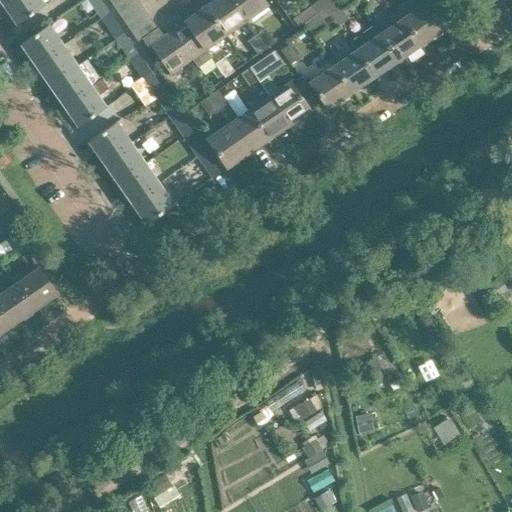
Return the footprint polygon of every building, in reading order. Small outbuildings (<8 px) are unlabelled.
[(39,0),(7,0),(2,3),(17,24),(44,6),(39,0)] [(100,0),(88,0),(101,19),(109,13),(100,0)] [(137,0),(125,0),(114,7),(120,16),(139,3),(137,0)] [(231,0),(212,0),(205,6),(226,35),(246,20),(231,0)] [(262,0),(231,0),(246,20),(267,5),(262,0)] [(335,0),(317,0),(312,4),(318,12),(322,18),(330,13),(339,6),(335,0)] [(426,2),(402,18),(420,45),(444,29),(426,2)] [(139,3),(120,16),(126,24),(145,11),(139,3)] [(184,21),(185,21),(195,35),(205,48),(211,57),(212,57),(206,49),(226,35),(205,6),(184,21)] [(330,13),(338,25),(348,19),(339,6),(330,13)] [(145,11),(126,24),(132,33),(151,20),(145,11)] [(109,13),(101,19),(115,38),(123,32),(109,13)] [(330,13),(322,18),(327,26),(330,31),(338,25),(330,13)] [(373,24),(372,25),(397,61),(420,45),(402,18),(379,34),(373,24)] [(151,20),(132,33),(138,41),(143,38),(158,28),(157,27),(157,28),(151,20)] [(153,46),(171,72),(191,58),(198,67),(211,57),(205,48),(195,35),(185,21),(164,36),(163,35),(148,46),(150,48),(153,46)] [(21,44),(35,64),(62,45),(48,25),(21,44)] [(356,50),(355,50),(373,77),(397,61),(372,25),(349,41),(356,50)] [(264,27),(256,33),(266,47),(274,41),(264,27)] [(158,28),(143,38),(148,46),(163,35),(158,28)] [(123,32),(115,38),(129,59),(137,53),(123,32)] [(266,47),(256,33),(247,40),(257,54),(266,47)] [(289,43),(288,43),(280,50),(290,64),(300,57),(289,43)] [(62,45),(35,64),(49,85),(76,66),(62,45)] [(274,50),(249,68),(258,81),(284,63),(274,50)] [(355,50),(332,66),(350,93),(373,77),(355,50)] [(137,53),(129,59),(142,77),(130,85),(132,87),(151,73),(137,53)] [(215,63),(225,77),(234,70),(223,57),(215,63)] [(49,85),(64,105),(91,87),(76,66),(49,85)] [(332,66),(309,82),(327,108),(350,93),(332,66)] [(249,68),(240,74),(250,88),(258,81),(249,68)] [(151,73),(132,87),(144,105),(164,92),(151,73)] [(91,87),(64,105),(78,126),(105,107),(97,95),(108,88),(102,79),(91,87)] [(288,125),(309,111),(290,82),(269,96),(288,125)] [(217,91),(209,96),(218,110),(226,104),(217,91)] [(164,92),(144,105),(145,106),(156,98),(170,118),(178,112),(164,92)] [(218,110),(209,96),(200,103),(209,116),(218,110)] [(269,96),(248,110),(268,139),(288,125),(269,96)] [(248,110),(228,124),(247,153),(268,139),(248,110)] [(178,112),(170,118),(183,137),(191,131),(178,112)] [(88,141),(103,162),(130,143),(115,122),(88,141)] [(228,124),(207,139),(227,168),(247,153),(228,124)] [(191,131),(183,137),(197,157),(205,151),(191,131)] [(130,143),(103,162),(117,182),(144,163),(130,143)] [(205,151),(197,157),(200,162),(212,178),(220,172),(205,151)] [(144,163),(117,182),(131,203),(158,184),(144,163)] [(158,184),(131,203),(146,224),(173,205),(158,184)] [(0,235),(2,234),(11,228),(1,214),(0,215),(0,235)] [(24,247),(14,233),(5,239),(15,253),(24,247)] [(38,267),(14,284),(33,310),(56,294),(38,267)] [(14,284),(0,293),(0,312),(10,326),(33,310),(14,284)] [(0,312),(0,333),(10,326),(0,312)] [(296,406),(301,417),(320,407),(314,397),(296,406)] [(449,413),(433,423),(444,440),(460,430),(449,413)] [(367,414),(354,417),(358,433),(371,430),(367,414)] [(327,463),(320,451),(303,462),(310,474),(327,463)] [(329,466),(308,477),(313,488),(335,476),(329,466)] [(163,472),(145,482),(152,494),(170,484),(163,472)] [(427,507),(421,493),(410,498),(417,511),(427,507)]
